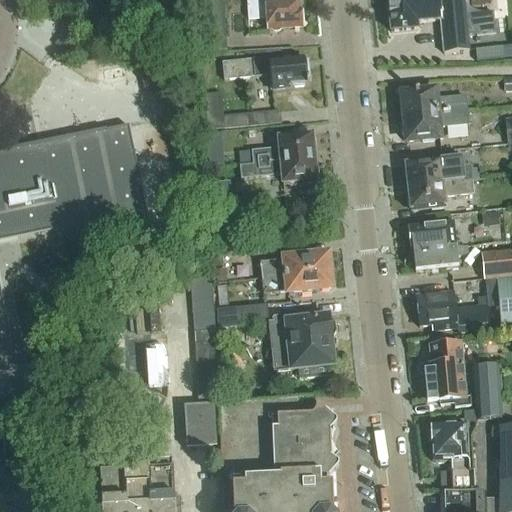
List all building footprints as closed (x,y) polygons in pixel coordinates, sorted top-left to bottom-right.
[(387,0),(391,35),(418,32),(417,26),(440,23),(443,56),(469,54),(468,38),(495,35),(493,14),(466,17),(463,0),(387,0)] [(224,1),(202,2),(206,54),(228,53),(224,1)] [(267,5),(267,1),(247,2),(248,22),(267,21),(268,33),(272,32),(274,34),(279,34),(281,32),(303,31),(303,28),(305,25),(305,19),(303,17),(302,14),(297,14),(297,3),(267,5)] [(144,48),(134,51),(137,63),(147,60),(144,48)] [(490,52),(475,53),(476,66),(491,64),(490,52)] [(272,79),(273,93),(310,89),(309,77),(307,74),(305,61),(283,63),(283,59),(253,62),(222,65),(224,84),(272,79)] [(151,65),(139,67),(144,92),(156,90),(151,65)] [(404,111),(404,119),(468,113),(467,98),(436,101),(436,94),(402,97),(402,100),(401,104),(401,108),(404,111)] [(470,128),(468,113),(404,119),(405,128),(404,129),(402,130),(400,133),(401,136),(404,139),(406,139),(407,145),(440,141),(439,131),(470,128)] [(267,128),(266,115),(249,116),(223,119),(225,132),(267,128)] [(0,376),(17,373),(12,344),(2,300),(0,288),(0,243),(17,240),(146,214),(129,128),(107,133),(107,131),(105,132),(106,133),(100,134),(100,133),(98,133),(99,134),(93,135),(92,134),(91,134),(92,136),(86,137),(85,136),(84,136),(84,137),(79,138),(78,137),(77,137),(77,139),(72,140),(71,139),(70,139),(70,140),(64,141),(64,140),(63,140),(63,142),(57,143),(57,141),(56,142),(56,143),(50,144),(50,143),(49,143),(49,144),(43,146),(43,144),(42,145),(42,146),(36,147),(36,146),(35,146),(35,147),(29,148),(29,147),(28,147),(28,149),(22,150),(22,149),(21,149),(21,150),(15,151),(15,150),(14,150),(14,152),(8,153),(8,152),(7,152),(7,153),(1,154),(1,153),(0,153),(0,376)] [(252,158),(246,159),(240,159),(241,168),(314,161),(313,152),(316,149),(315,143),(312,141),(312,138),(279,141),(280,151),(252,154),(252,158)] [(210,154),(211,169),(225,168),(224,154),(210,154)] [(315,170),(314,161),(241,168),(242,177),(254,176),(254,181),(283,178),(284,186),(289,186),(291,188),(296,187),(297,185),(297,183),(307,182),(307,185),(316,184),(316,181),(319,178),(318,172),(315,170)] [(409,190),(473,183),(471,168),(441,171),(440,164),(407,168),(407,170),(404,174),(405,180),(408,182),(409,190)] [(473,183),(409,190),(410,198),(407,201),(408,207),(411,210),(412,213),(432,211),(432,213),(443,211),(443,209),(445,209),(444,201),(475,198),(473,183)] [(186,196),(174,198),(177,214),(189,212),(186,196)] [(215,200),(217,218),(238,216),(236,198),(215,200)] [(498,215),(482,217),(483,229),(499,227),(498,215)] [(413,251),(413,256),(460,251),(459,245),(456,246),(454,226),(409,231),(411,251),(413,251)] [(460,251),(413,256),(416,276),(458,271),(457,258),(461,257),(460,251)] [(484,283),(497,282),(511,280),(511,253),(481,256),(484,283)] [(262,281),(330,274),(328,258),(310,260),(305,257),(285,259),(285,263),(260,265),(262,281)] [(213,272),(214,284),(228,283),(227,271),(213,272)] [(330,274),(262,281),(263,297),(289,294),(289,298),(310,296),(313,292),(332,290),(330,274)] [(511,280),(497,282),(501,331),(511,330),(511,280)] [(191,283),(192,293),(213,292),(212,281),(191,283)] [(229,287),(218,288),(219,308),(230,307),(229,287)] [(213,302),(213,292),(192,293),(192,303),(213,302)] [(458,331),(457,330),(459,330),(490,326),(488,308),(455,311),(454,296),(416,300),(420,330),(431,329),(432,334),(458,331)] [(192,303),(193,313),(214,312),(213,302),(192,303)] [(219,332),(259,327),(260,332),(269,331),(274,375),(298,372),(300,382),(330,379),(329,369),(334,368),(331,343),(332,343),(332,341),(337,335),(336,327),(330,323),(330,320),(302,323),(302,317),(273,320),(273,324),(269,325),(267,307),(217,313),(219,332)] [(215,322),(214,312),(193,313),(194,323),(215,322)] [(194,333),(216,332),(215,322),(194,323),(194,333)] [(490,326),(459,330),(460,338),(491,334),(490,326)] [(194,333),(195,344),(216,342),(216,332),(194,333)] [(217,353),(216,342),(195,344),(196,354),(217,353)] [(439,405),(452,404),(453,411),(471,409),(470,400),(468,400),(462,346),(429,349),(431,367),(423,368),(427,405),(439,404),(439,405)] [(196,354),(196,364),(218,363),(217,353),(196,354)] [(218,373),(218,363),(196,364),(197,375),(218,373)] [(500,369),(473,370),(476,424),(503,423),(500,369)] [(197,375),(197,385),(219,384),(218,373),(197,375)] [(197,385),(198,395),(219,394),(219,384),(197,385)] [(219,394),(198,395),(198,406),(220,405),(219,394)] [(151,395),(146,405),(157,410),(162,400),(151,395)] [(336,511),(337,505),(335,505),(329,498),(329,484),(334,478),(335,478),(335,476),(334,468),(335,468),(335,467),(334,467),(331,464),(330,438),(333,435),(334,435),(334,434),(333,434),(333,426),(333,424),(332,424),(326,418),(326,417),(316,417),(315,403),(316,403),(315,401),(218,409),(222,511),(336,511)] [(184,409),(187,451),(217,450),(214,407),(184,409)] [(431,432),(429,434),(429,441),(432,443),(433,464),(435,464),(438,466),(444,466),(448,462),(451,462),(453,495),(475,495),(474,474),(470,474),(467,426),(453,427),(453,422),(446,422),(447,427),(431,428),(431,432)] [(511,511),(511,431),(500,432),(500,477),(500,489),(499,511),(511,511)] [(105,455),(76,457),(77,470),(106,468),(105,455)] [(102,506),(96,507),(96,511),(180,511),(180,502),(174,502),(173,471),(172,463),(148,464),(148,468),(148,472),(138,473),(124,473),(124,476),(101,477),(102,506)] [(485,511),(486,507),(485,494),(475,495),(453,495),(441,496),(441,511),(485,511)]
